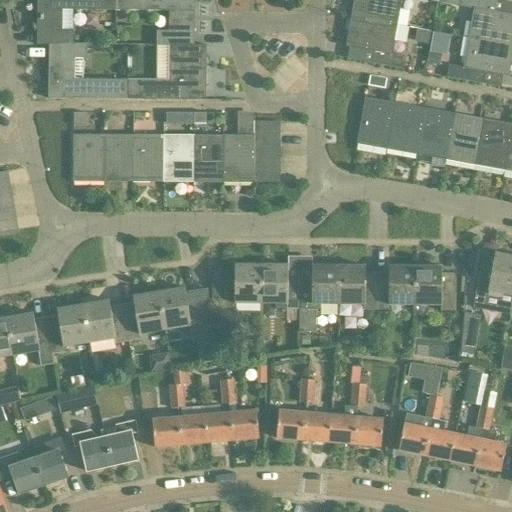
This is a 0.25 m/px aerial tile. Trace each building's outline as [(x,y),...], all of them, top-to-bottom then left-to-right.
[(36,0),(36,45),(48,45),(72,45),(72,31),(58,31),(58,11),(115,12),(114,0),(36,0)] [(156,46),(168,46),(194,46),(194,0),(114,0),(115,12),(171,12),(171,32),(156,32),(156,46)] [(355,0),(352,18),(398,26),(402,0),(355,0)] [(474,10),(468,39),(511,46),(511,15),(495,12),(497,1),(493,0),(460,0),(459,7),(474,10)] [(392,56),(398,26),(352,18),(346,48),(371,53),(369,64),(403,71),(406,59),(392,56)] [(408,38),(431,41),(432,31),(410,27),(408,38)] [(508,77),(511,54),(511,46),(468,39),(462,69),(449,66),(446,79),(481,85),(483,73),(508,77)] [(86,45),(72,45),(48,45),(47,99),(126,100),(126,80),(70,80),(70,60),(86,60),(86,45)] [(168,81),(126,80),(126,100),(205,101),(205,46),(194,46),(168,46),(168,81)] [(356,146),(386,151),(395,104),(365,99),(356,146)] [(386,151),(416,156),(424,110),(395,104),(386,151)] [(446,162),(454,115),(424,110),(416,156),(446,162)] [(75,112),(75,132),(90,133),(91,112),(75,112)] [(167,133),(212,134),(212,112),(167,112),(167,133)] [(446,162),(475,167),(483,120),(454,115),(446,162)] [(475,167),(504,172),(511,126),(511,125),(483,120),(475,167)] [(254,136),(279,136),(279,123),(253,123),(254,136)] [(103,184),(102,136),(72,136),(72,184),(103,184)] [(132,184),(132,136),(102,136),(103,184),(132,184)] [(163,184),(163,136),(132,136),(132,184),(163,184)] [(193,184),(193,136),(163,136),(163,184),(193,184)] [(222,184),(222,136),(193,136),(193,184),(222,184)] [(254,148),(254,136),(252,136),(222,136),(222,184),(254,184),(254,172),(254,160),(254,148)] [(254,148),(279,148),(279,136),(254,136),(254,148)] [(254,160),(279,160),(279,148),(254,148),(254,160)] [(254,172),(279,172),(279,160),(254,160),(254,172)] [(0,173),(0,186),(10,184),(8,172),(0,173)] [(254,172),(254,184),(279,184),(279,172),(254,172)] [(0,198),(12,196),(10,184),(0,186),(0,198)] [(0,211),(14,209),(12,196),(0,198),(0,211)] [(0,223),(16,220),(14,209),(0,211),(0,223)] [(0,235),(18,232),(16,220),(0,223),(0,235)] [(511,296),(511,258),(496,256),(495,261),(482,259),(475,296),(499,300),(500,294),(511,296)] [(236,303),(261,304),(261,268),(235,267),(235,273),(223,273),(222,311),(236,311),(236,303)] [(288,280),(288,268),(261,268),(261,304),(287,304),(287,311),(299,311),(300,311),(300,281),(288,280)] [(313,281),(300,281),(300,311),(299,311),(298,333),(315,333),(315,313),(319,308),(319,306),(338,306),(339,269),(313,268),(313,281)] [(365,282),(365,269),(339,269),(338,306),(364,305),(364,312),(377,312),(377,282),(365,282)] [(390,306),(415,306),(415,269),(390,269),(390,282),(377,282),(377,312),(390,312),(390,306)] [(442,275),(442,269),(415,269),(415,306),(441,306),(441,313),(453,313),(454,275),(442,275)] [(198,294),(185,296),(184,290),(159,295),(164,331),(191,327),(192,334),(204,331),(198,294)] [(164,331),(159,295),(133,299),(134,305),(122,308),(128,344),(141,342),(140,335),(164,331)] [(122,308),(110,310),(109,303),(83,307),(89,344),(114,340),(115,346),(128,344),(122,308)] [(89,344),(83,307),(57,312),(58,318),(46,320),(52,357),(65,355),(64,348),(89,344)] [(461,343),(475,345),(481,316),(464,313),(461,343)] [(46,320),(34,322),(33,315),(7,320),(13,357),(38,352),(41,367),(54,365),(52,357),(46,320)] [(0,358),(13,357),(7,320),(0,321),(0,358)] [(432,345),(415,344),(415,356),(431,359),(432,345)] [(511,351),(504,350),(500,368),(511,370),(511,351)] [(427,368),(424,381),(422,394),(430,396),(436,398),(442,370),(427,368)] [(481,374),(473,372),(466,402),(475,404),(481,374)] [(221,395),(235,394),(234,381),(220,382),(221,395)] [(313,393),(314,382),(301,381),(300,392),(313,393)] [(169,386),(169,387),(170,398),(183,397),(182,385),(172,386),(169,386)] [(352,385),(351,397),(365,398),(366,386),(352,385)] [(98,406),(93,387),(55,396),(59,415),(98,406)] [(312,405),(313,393),(300,392),(299,404),(312,405)] [(235,394),(221,395),(222,405),(235,404),(235,394)] [(441,410),(443,399),(436,398),(430,396),(428,407),(441,410)] [(22,407),(25,419),(57,409),(54,397),(22,407)] [(183,397),(170,398),(171,409),(184,408),(183,397)] [(365,398),(351,397),(350,408),(364,409),(365,398)] [(493,409),(480,406),(477,419),(491,422),(493,409)] [(439,421),(441,410),(428,407),(425,419),(432,420),(439,421)] [(303,442),(305,415),(279,413),(277,440),(303,442)] [(232,443),(259,441),(257,414),(231,416),(232,443)] [(331,417),(305,415),(303,442),(329,445),(331,417)] [(430,431),(432,420),(425,419),(407,415),(399,452),(425,458),(430,431)] [(232,443),(231,416),(204,418),(206,445),(232,443)] [(329,445),(355,447),(357,419),(331,417),(329,445)] [(206,445),(204,418),(179,420),(181,447),(206,445)] [(381,449),(384,422),(357,419),(355,447),(381,449)] [(489,432),(491,422),(477,419),(475,430),(483,431),(475,468),(501,473),(507,446),(495,444),(497,434),(489,432)] [(181,447),(179,420),(153,422),(155,449),(181,447)] [(432,420),(430,431),(425,458),(450,463),(455,436),(443,434),(445,423),(439,421),(432,420)] [(115,438),(97,442),(91,434),(73,437),(75,448),(80,447),(86,473),(137,462),(131,435),(137,434),(134,424),(117,427),(115,438)] [(468,429),(466,438),(455,436),(450,463),(475,468),(483,431),(475,430),(468,429)] [(44,448),(43,459),(35,462),(44,488),(68,479),(59,454),(64,452),(60,442),(44,448)] [(44,488),(35,462),(25,465),(17,457),(1,463),(5,473),(10,471),(19,496),(44,488)]
